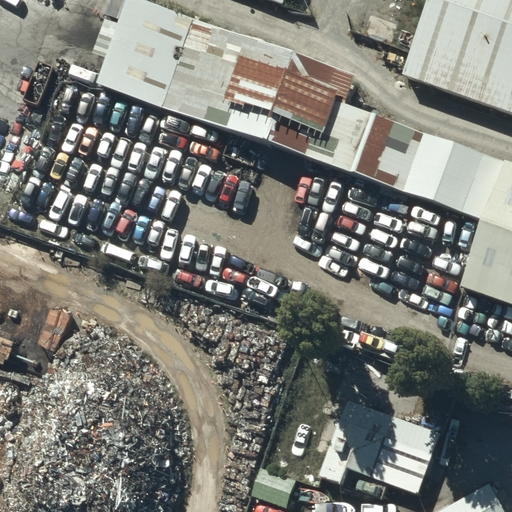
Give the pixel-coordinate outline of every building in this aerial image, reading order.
[(191,0),(111,0),(88,67),(160,91),(191,0)] [(511,0),(410,0),(388,65),(511,107),(511,0)] [(461,190),(478,140),(404,115),(387,165),(461,190)] [(511,151),(478,140),(435,265),(511,290),(511,151)] [(350,400),(321,473),(346,482),(351,467),(420,493),(443,433),(350,400)] [(289,507),(298,480),(264,469),(255,496),(289,507)] [(507,511),(491,483),(440,511),(507,511)]
